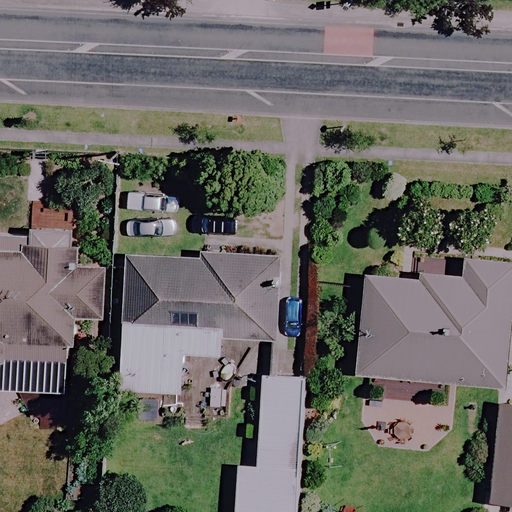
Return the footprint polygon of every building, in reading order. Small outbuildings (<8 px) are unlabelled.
[(77,247),(0,244),(0,360),(13,360),(13,341),(79,343),(80,316),(108,317),(110,263),(77,261),(77,247)] [(273,339),(275,256),(130,252),(127,389),(187,390),(188,352),(227,353),(228,338),(273,339)] [(511,339),(511,262),(467,260),(466,280),(366,274),(360,374),(509,383),(511,339)] [(306,511),(308,379),(264,378),(263,464),(239,464),(238,511),(306,511)] [(511,405),(498,405),(494,504),(511,504),(511,405)]
